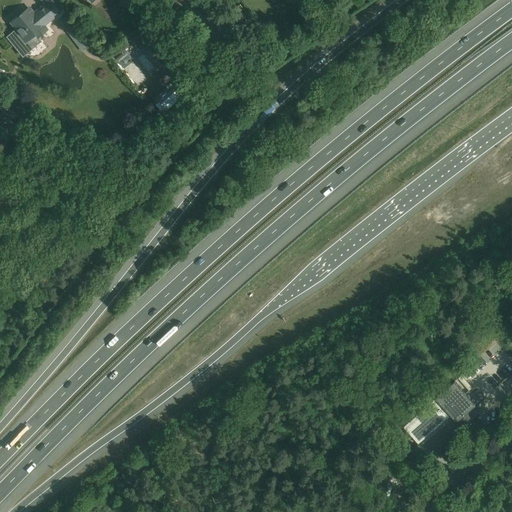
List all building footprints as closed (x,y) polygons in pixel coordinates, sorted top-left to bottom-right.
[(17,30),(14,32),(7,37),(16,48),(25,40),(28,44),(29,44),(31,46),(35,46),(37,44),(38,41),(37,37),(46,30),(43,26),(59,12),(50,0),(44,5),(45,6),(35,15),(31,10),(28,13),(26,11),(17,18),(16,18),(12,21),(12,22),(11,23),(17,30)] [(166,19),(158,23),(168,39),(179,33),(175,25),(171,27),(166,19)] [(89,40),(79,28),(72,33),(83,45),(89,40)] [(198,39),(206,34),(207,33),(204,28),(195,34),(198,39)] [(211,40),(210,40),(203,44),(202,45),(206,51),(215,46),(211,40)] [(135,122),(134,131),(145,132),(145,122),(135,122)] [(0,144),(9,136),(0,125),(0,144)] [(323,294),(297,314),(303,321),(329,301),(323,294)] [(403,426),(418,444),(419,443),(450,415),(453,418),(461,427),(480,410),(478,407),(455,381),(444,390),(403,426)] [(401,476),(398,472),(393,475),(396,480),(401,476)]
